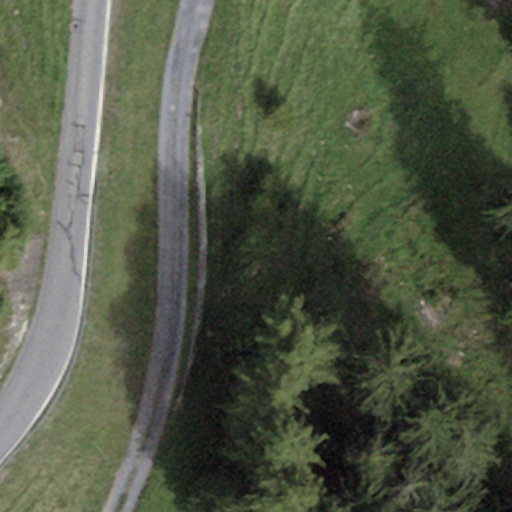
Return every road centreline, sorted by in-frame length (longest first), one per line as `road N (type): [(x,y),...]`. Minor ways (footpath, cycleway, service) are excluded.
road 1 (track): [(197,0),(174,112),(166,355),(120,511)]
road 2 (tertiary): [(90,0),(62,303),(29,389),(0,432)]
